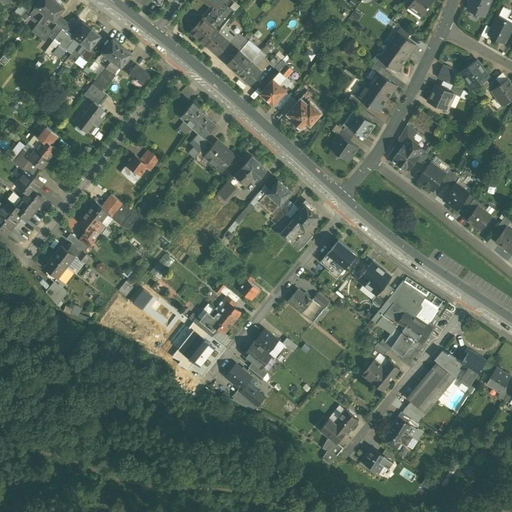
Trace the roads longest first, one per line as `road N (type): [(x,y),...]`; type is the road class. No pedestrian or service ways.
road 1 (residential): [(184,55),(21,267)]
road 2 (residential): [(352,205),(204,382)]
road 3 (tertiary): [(340,193),(184,55)]
road 4 (residential): [(472,294),(347,452)]
road 5 (residential): [(443,28),(399,123),(340,193)]
road 6 (tertiary): [(472,294),(352,205)]
